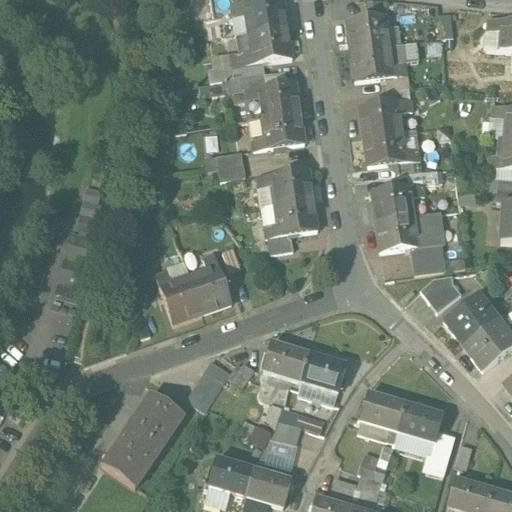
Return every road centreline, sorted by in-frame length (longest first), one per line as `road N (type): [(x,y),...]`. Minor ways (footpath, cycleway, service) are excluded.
road 1 (residential): [(0,491),(78,389),(359,293)]
road 2 (residential): [(359,293),(316,0)]
road 3 (residential): [(359,293),(511,436)]
